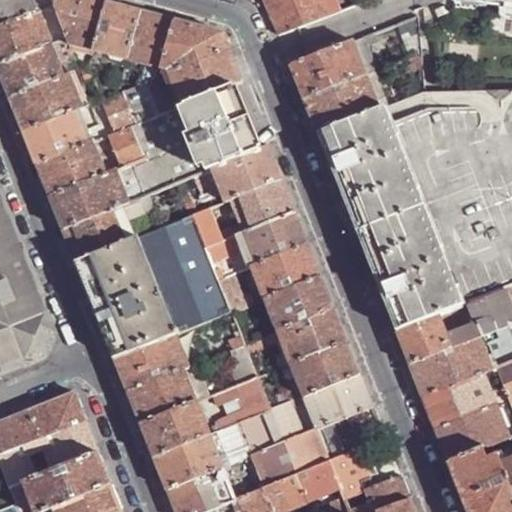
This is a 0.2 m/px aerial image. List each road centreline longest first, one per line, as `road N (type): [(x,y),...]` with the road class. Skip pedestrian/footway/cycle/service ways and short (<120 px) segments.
road 1 (residential): [(441,511),(244,21),(191,0)]
road 2 (residential): [(90,360),(0,138)]
road 3 (residential): [(150,511),(90,360)]
